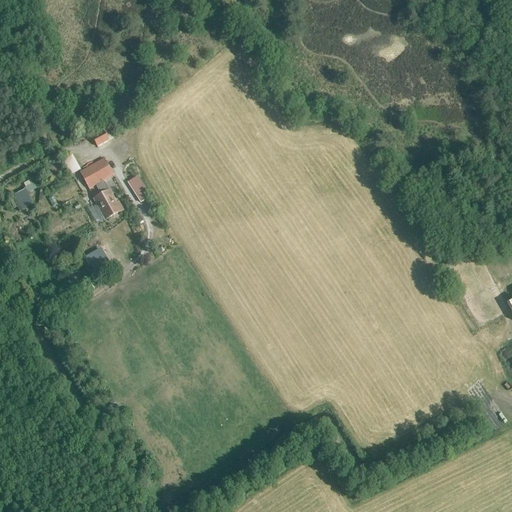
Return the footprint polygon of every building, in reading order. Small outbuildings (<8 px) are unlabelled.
[(107,121),(89,132),(98,148),(116,137),(107,121)] [(82,170),(72,154),(62,159),(72,176),(82,170)] [(105,161),(81,174),(90,189),(95,186),(100,195),(93,199),(95,202),(101,212),(93,217),(97,224),(104,219),(105,220),(107,219),(121,211),(118,205),(116,206),(109,194),(102,182),(113,176),(105,161)] [(138,177),(128,183),(140,203),(147,199),(143,193),(146,190),(138,177)] [(57,191),(61,202),(89,193),(85,181),(57,191)] [(36,183),(26,188),(28,193),(38,188),(36,183)] [(28,193),(26,188),(11,196),(20,212),(34,205),(28,193)] [(57,204),(53,197),(48,200),(52,207),(57,204)] [(150,202),(144,206),(147,211),(153,207),(150,202)] [(328,238),(330,233),(322,229),(319,235),(328,238)]
